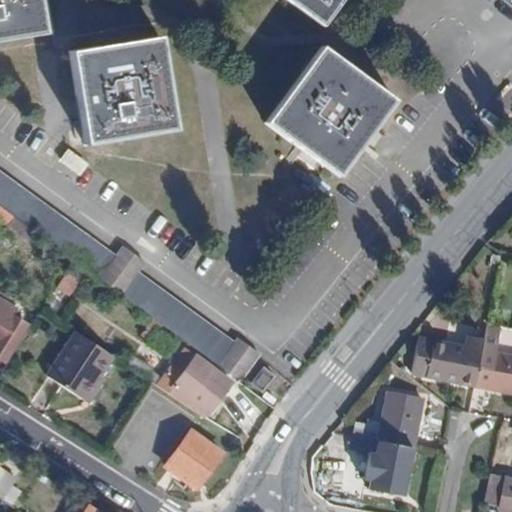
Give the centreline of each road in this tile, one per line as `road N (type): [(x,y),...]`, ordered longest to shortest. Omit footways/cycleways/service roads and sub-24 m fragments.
road 1 (tertiary): [(511,167),(289,436),(259,498)]
road 2 (residential): [(0,411),(158,511)]
